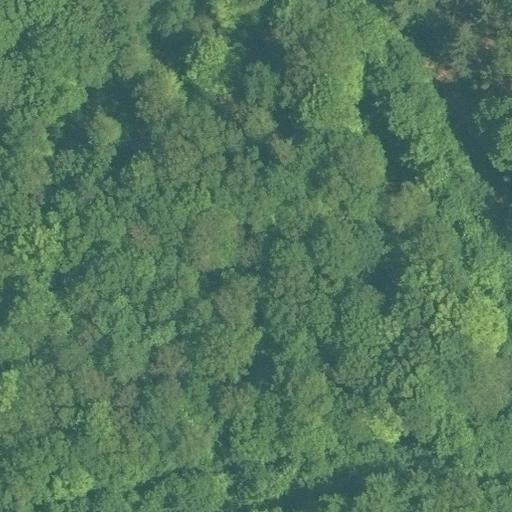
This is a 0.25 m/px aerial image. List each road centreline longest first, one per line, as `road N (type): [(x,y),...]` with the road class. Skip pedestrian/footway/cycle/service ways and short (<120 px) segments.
road 1 (track): [(353,0),(511,315)]
road 2 (track): [(218,511),(511,452)]
road 3 (track): [(0,180),(141,0)]
